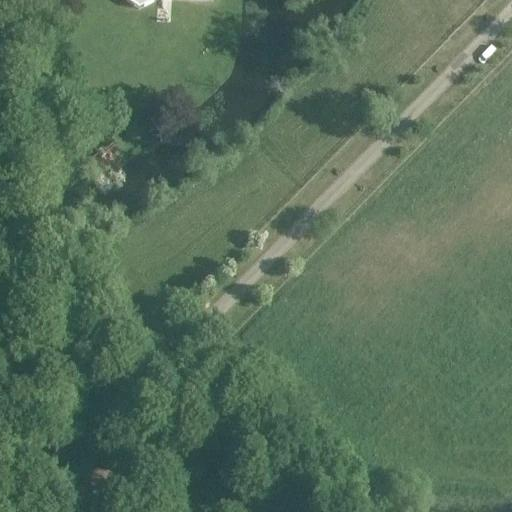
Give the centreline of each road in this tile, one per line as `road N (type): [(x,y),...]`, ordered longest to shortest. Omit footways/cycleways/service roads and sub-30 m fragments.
road 1 (track): [(511,12),(210,321),(123,397),(34,451),(4,456)]
road 2 (unclassified): [(7,511),(0,355)]
